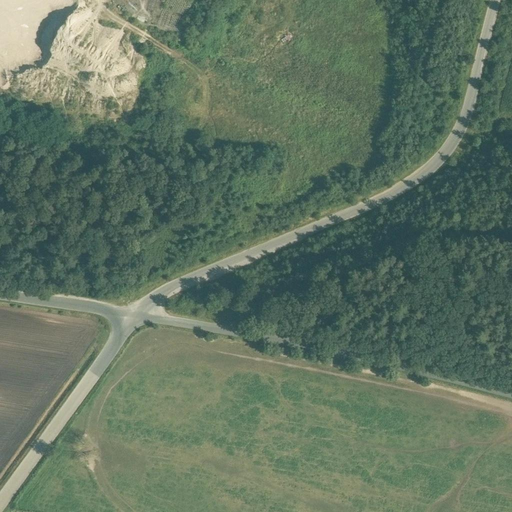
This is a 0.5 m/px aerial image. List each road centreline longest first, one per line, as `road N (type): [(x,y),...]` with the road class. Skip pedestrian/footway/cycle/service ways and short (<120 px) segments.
road 1 (track): [(496,0),(465,125),(445,164),(163,288),(136,314)]
road 2 (unclassified): [(511,390),(136,314)]
road 3 (unclassified): [(0,500),(136,314)]
road 4 (unclassified): [(136,314),(0,295)]
